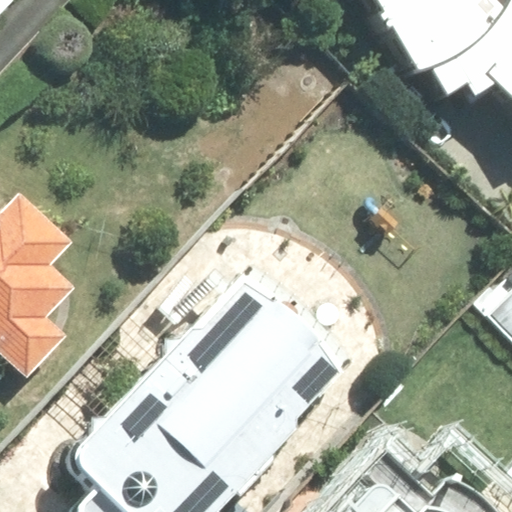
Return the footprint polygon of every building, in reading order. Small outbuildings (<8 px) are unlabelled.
[(511,127),(511,22),(491,0),(362,0),(399,83),(439,69),(459,106),(483,95),(511,127)] [(0,370),(17,385),(53,346),(36,331),(65,300),(40,277),(63,253),(4,198),(0,202),(0,370)] [(65,511),(208,511),(345,362),(239,266),(152,362),(115,328),(65,384),(98,413),(47,469),(79,497),(65,511)] [(511,281),(479,319),(511,347),(511,281)] [(314,511),(473,511),(384,434),(314,511)]
